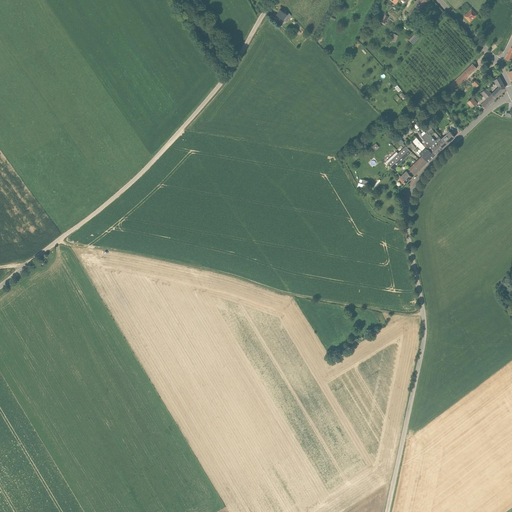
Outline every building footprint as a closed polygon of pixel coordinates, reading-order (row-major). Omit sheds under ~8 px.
[(416,14),(418,12),(426,0),(419,0),(413,8),(411,11),(416,14)] [(291,16),(288,12),(287,14),(280,9),(277,14),(283,19),(287,22),(291,16)] [(477,15),(471,10),(465,16),(470,21),(477,15)] [(386,24),(390,16),(385,14),(381,22),(386,24)] [(414,44),(420,37),(415,33),(409,40),(414,44)] [(450,85),(453,89),(476,68),(472,64),(450,85)] [(499,87),(492,94),(496,97),(505,87),(499,76),(493,80),(499,87)] [(481,93),(484,96),(482,98),(485,101),(482,104),(486,108),(496,97),(492,94),(486,88),(481,93)] [(477,103),(477,102),(475,99),(474,99),(472,98),(468,102),(472,107),(477,103)] [(463,113),(459,116),(454,120),(457,123),(466,117),(463,113)] [(393,128),(398,133),(403,129),(398,124),(393,128)] [(429,126),(424,130),(426,132),(429,135),(430,135),(434,131),(429,126)] [(442,148),(455,137),(450,131),(441,139),(439,137),(435,141),(442,148)] [(425,142),(422,144),(427,149),(428,149),(430,150),(435,155),(435,154),(437,152),(442,148),(435,141),(430,135),(429,135),(426,132),(421,137),(425,142)] [(422,156),(428,162),(431,159),(434,155),(435,155),(430,150),(428,149),(427,149),(422,144),(416,137),(411,142),(416,147),(418,146),(422,150),(419,153),(422,156)] [(386,162),(388,164),(393,169),(411,152),(411,151),(410,151),(412,149),(413,150),(416,147),(411,142),(410,143),(406,147),(406,146),(398,154),(396,151),(386,162)] [(419,170),(428,162),(422,156),(410,168),(409,168),(400,177),(406,183),(407,182),(409,181),(409,180),(419,170)] [(365,192),(367,185),(362,184),(359,183),(357,189),(365,192)]
